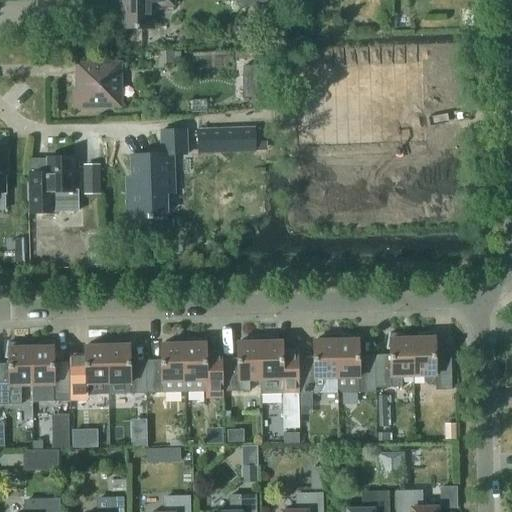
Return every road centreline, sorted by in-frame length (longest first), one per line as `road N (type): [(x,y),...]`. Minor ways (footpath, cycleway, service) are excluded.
road 1 (residential): [(0,312),(487,305)]
road 2 (residential): [(487,305),(487,511)]
road 3 (residential): [(148,129),(23,132),(0,111)]
